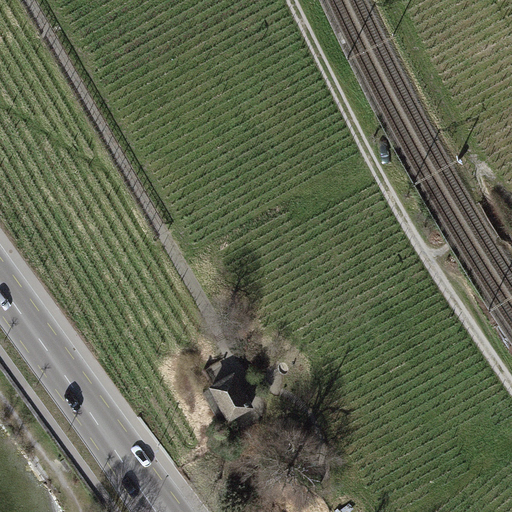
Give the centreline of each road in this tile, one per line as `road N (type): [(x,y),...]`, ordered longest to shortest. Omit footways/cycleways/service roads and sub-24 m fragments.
road 1 (track): [(511,389),(395,202),(292,0)]
road 2 (primary): [(164,511),(0,284)]
